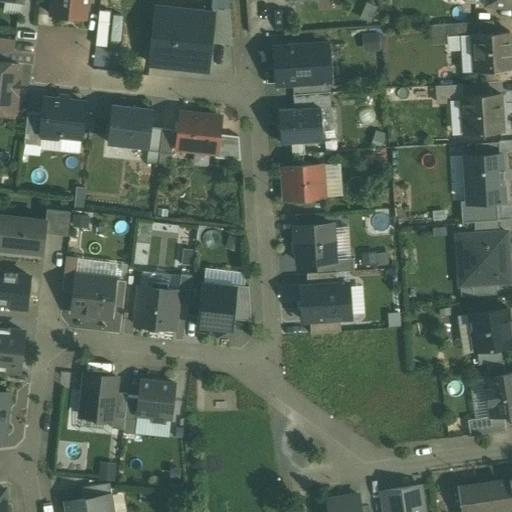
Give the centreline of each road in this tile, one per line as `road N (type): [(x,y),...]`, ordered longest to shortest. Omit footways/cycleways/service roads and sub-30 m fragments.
road 1 (residential): [(258,373),(371,469),(511,443)]
road 2 (residential): [(252,95),(267,353),(258,373)]
road 3 (residential): [(252,95),(30,72)]
road 4 (residential): [(46,343),(227,361),(258,373)]
road 5 (residential): [(41,511),(33,461),(46,343)]
